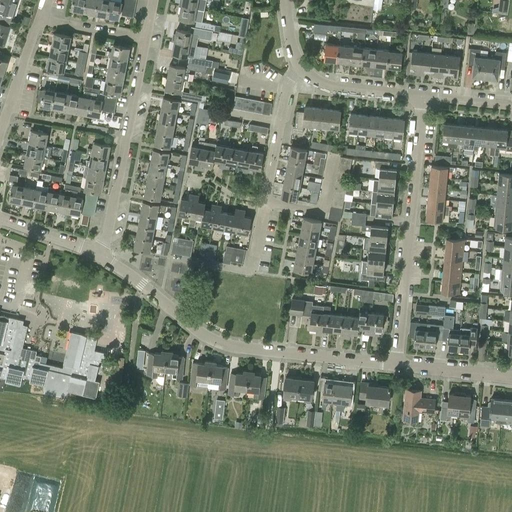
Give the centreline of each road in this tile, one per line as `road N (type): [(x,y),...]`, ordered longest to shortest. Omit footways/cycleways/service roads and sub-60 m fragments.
road 1 (residential): [(396,365),(222,344),(97,253)]
road 2 (residential): [(173,257),(250,270),(286,85),(300,67)]
road 3 (residential): [(396,365),(421,97)]
road 4 (residential): [(97,253),(145,40)]
road 5 (track): [(276,352),(254,511)]
road 6 (residential): [(421,97),(323,84),(300,67)]
road 7 (residential): [(0,136),(39,18)]
